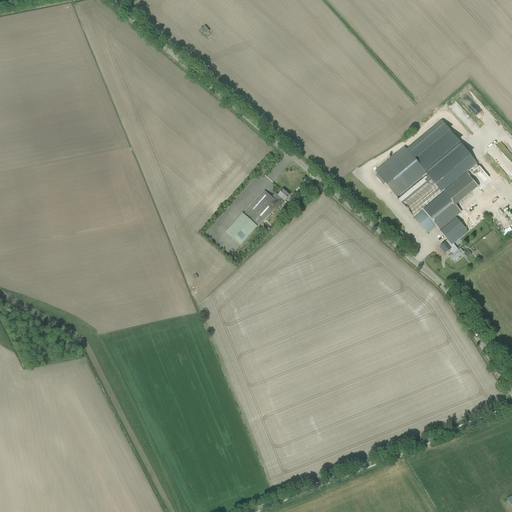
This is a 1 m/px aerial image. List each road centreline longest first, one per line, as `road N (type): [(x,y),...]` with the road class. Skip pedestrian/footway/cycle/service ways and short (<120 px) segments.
road 1 (unclassified): [(511,392),(444,286),(106,0)]
road 2 (unclassified): [(252,511),(511,407)]
